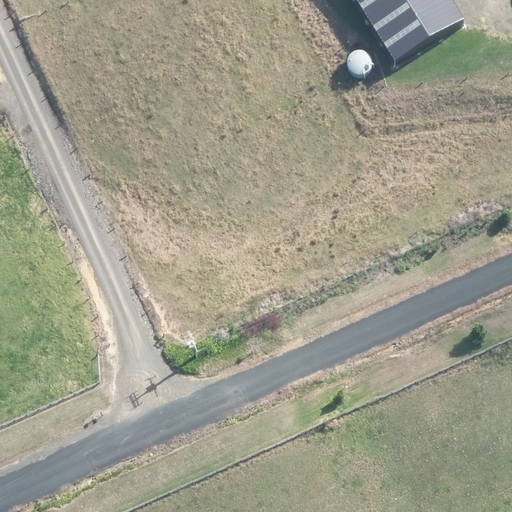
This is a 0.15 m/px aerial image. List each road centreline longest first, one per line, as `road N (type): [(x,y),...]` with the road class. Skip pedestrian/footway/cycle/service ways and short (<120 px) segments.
road 1 (unclassified): [(170,424),(0,48)]
road 2 (unclassified): [(170,424),(511,272)]
road 3 (unclassified): [(0,499),(170,424)]
